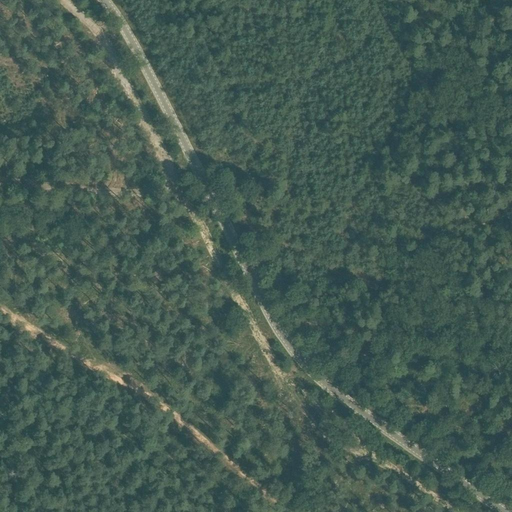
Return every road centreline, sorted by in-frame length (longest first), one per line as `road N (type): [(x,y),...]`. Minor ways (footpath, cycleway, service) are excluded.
road 1 (tertiary): [(500,511),(348,406),(271,323),(103,0)]
road 2 (track): [(295,511),(273,460),(276,373),(180,196),(0,184)]
